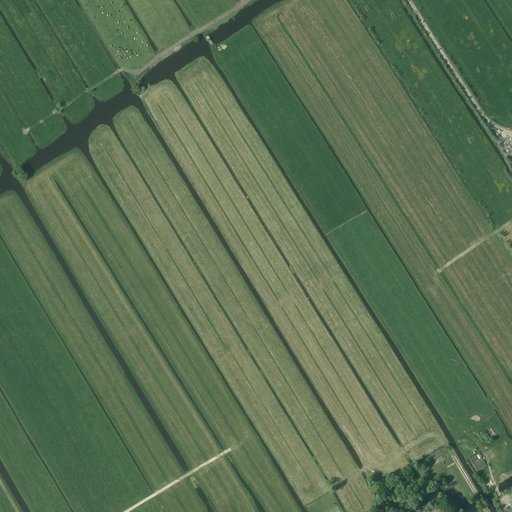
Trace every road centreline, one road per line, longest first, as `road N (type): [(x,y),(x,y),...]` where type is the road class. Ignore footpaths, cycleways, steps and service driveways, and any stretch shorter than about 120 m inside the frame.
road 1 (track): [(494,485),(498,432),(476,414),(449,416),(432,399),(183,0)]
road 2 (track): [(402,511),(134,81)]
road 3 (track): [(486,511),(440,435),(430,433),(329,488)]
road 4 (track): [(511,133),(487,121),(407,0)]
road 5 (track): [(126,511),(230,449)]
